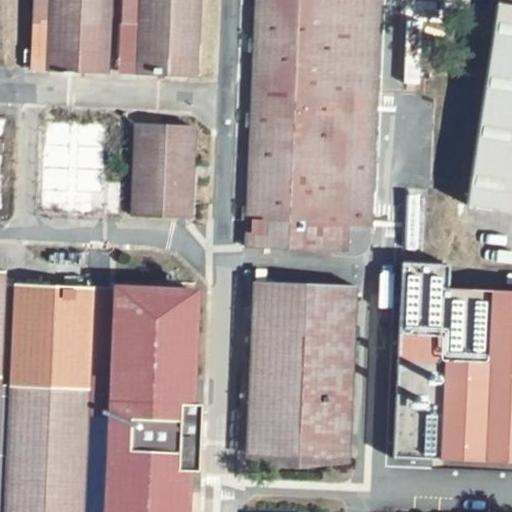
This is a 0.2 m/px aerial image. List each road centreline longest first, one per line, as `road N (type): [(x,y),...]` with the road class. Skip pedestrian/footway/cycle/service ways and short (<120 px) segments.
road 1 (unknown): [(401,0),(362,511)]
road 2 (unknown): [(234,112),(0,100)]
road 3 (unknown): [(511,511),(367,491)]
road 4 (unknown): [(361,511),(223,502)]
